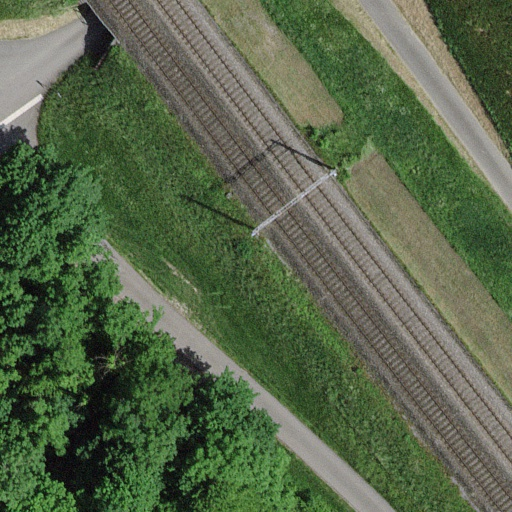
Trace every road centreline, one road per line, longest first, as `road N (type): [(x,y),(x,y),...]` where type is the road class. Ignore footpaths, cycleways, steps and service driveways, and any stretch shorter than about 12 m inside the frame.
road 1 (unclassified): [(376,511),(144,288),(0,122)]
road 2 (unclassified): [(511,188),(372,0)]
road 3 (unclassified): [(126,0),(0,94)]
